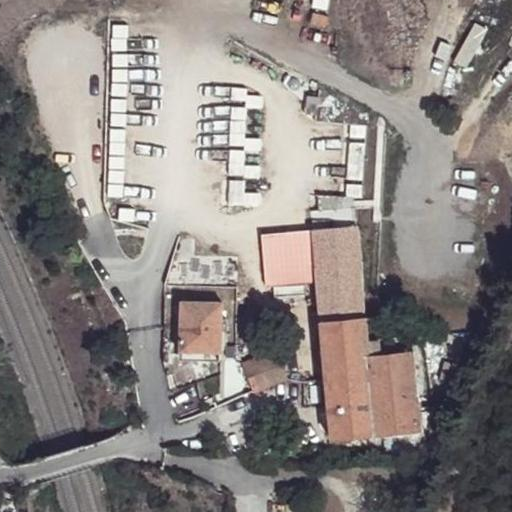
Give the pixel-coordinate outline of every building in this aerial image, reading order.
[(352,222),(352,209),(311,209),(311,222),(352,222)] [(310,231),(311,240),(317,294),(322,354),(324,384),(329,443),(418,434),(416,412),(415,407),(411,357),(409,352),(366,357),(354,227),(310,231)] [(263,261),(264,297),(317,294),(311,240),(263,240),(263,261)] [(220,303),(178,303),(176,352),(218,353),(220,303)] [(218,362),(218,353),(176,352),(176,361),(218,362)] [(274,354),(241,366),(252,393),(285,381),(274,354)] [(324,384),(322,354),(308,355),(310,384),(324,384)]
